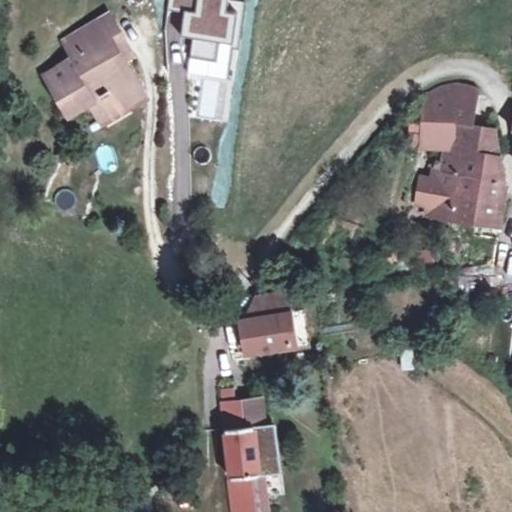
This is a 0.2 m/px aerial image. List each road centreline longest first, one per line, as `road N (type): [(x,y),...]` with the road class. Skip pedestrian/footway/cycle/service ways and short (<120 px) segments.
road 1 (residential): [(511,162),(493,80),(447,68),(388,110),(256,254),(218,308),(183,305),(151,238)]
road 2 (unknown): [(511,319),(407,331),(369,326),(330,303)]
